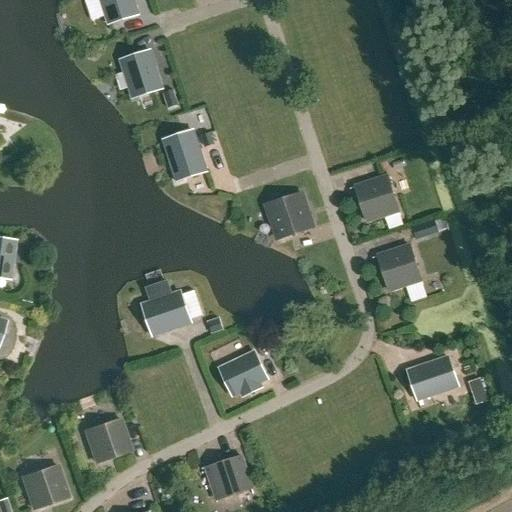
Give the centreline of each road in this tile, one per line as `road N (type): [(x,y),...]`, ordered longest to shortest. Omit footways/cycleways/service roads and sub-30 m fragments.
road 1 (residential): [(85,511),(114,482),(345,369),(368,337),(263,0)]
road 2 (track): [(511,312),(406,0)]
